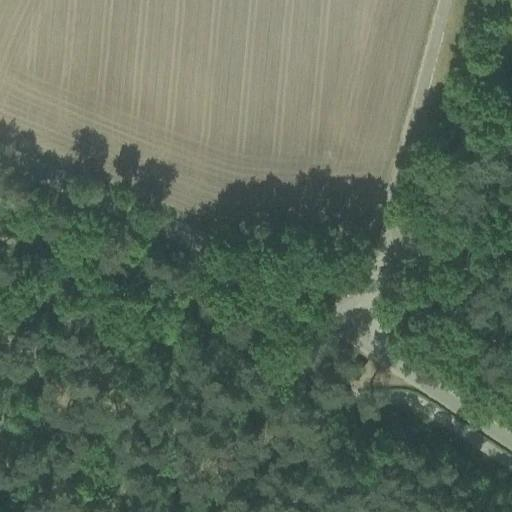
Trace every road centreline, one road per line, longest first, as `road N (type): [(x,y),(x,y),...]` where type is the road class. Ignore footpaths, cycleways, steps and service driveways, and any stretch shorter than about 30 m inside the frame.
road 1 (unclassified): [(338,325),(170,232),(0,158)]
road 2 (unclassified): [(511,444),(338,325)]
road 3 (unclassified): [(383,258),(511,229)]
